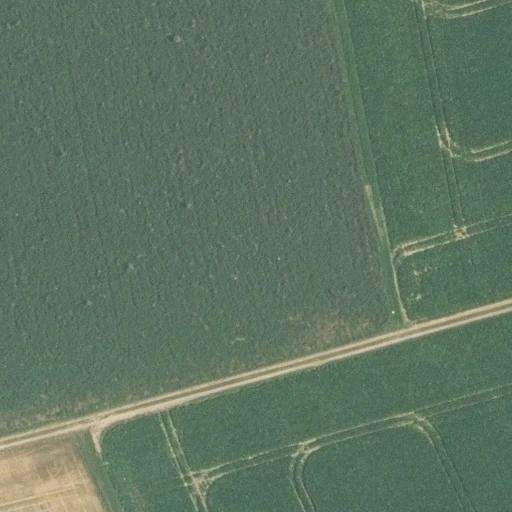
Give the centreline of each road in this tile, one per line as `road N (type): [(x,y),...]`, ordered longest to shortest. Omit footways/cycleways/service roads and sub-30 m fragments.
road 1 (track): [(511,307),(0,447)]
road 2 (track): [(396,340),(333,0)]
